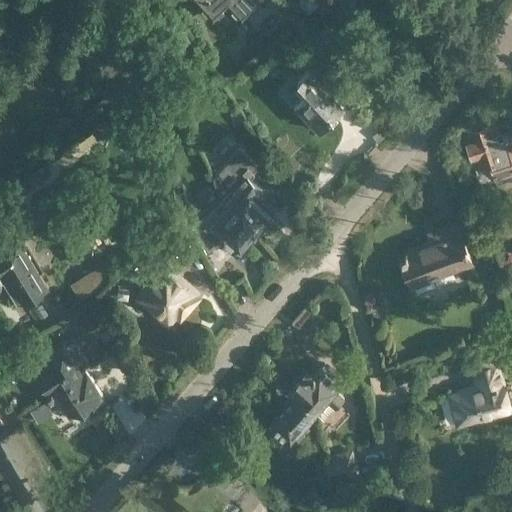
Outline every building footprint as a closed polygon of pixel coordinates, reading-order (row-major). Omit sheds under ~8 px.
[(135,0),(142,10),(157,2),(155,0),(135,0)] [(227,4),(240,19),(260,0),(196,0),(212,17),(227,4)] [(295,0),(306,14),(318,4),(323,10),(326,7),(324,5),(328,0),(295,0)] [(157,19),(165,31),(172,42),(176,49),(190,40),(171,10),(157,19)] [(124,17),(116,23),(121,31),(130,26),(124,17)] [(113,36),(96,45),(105,64),(115,83),(134,72),(113,36)] [(281,44),(268,56),(272,60),(274,58),(285,70),(283,71),(286,75),(299,63),(297,60),(303,54),(293,44),(287,50),(281,44)] [(238,71),(228,60),(216,72),(227,83),(233,76),(238,71)] [(316,131),(349,99),(327,76),(321,82),(309,69),(297,80),(309,93),(294,107),(316,131)] [(243,86),(233,76),(227,83),(225,84),(234,94),(243,86)] [(121,102),(116,93),(108,98),(113,107),(121,102)] [(469,156),(471,155),(475,166),(489,161),(495,177),(497,177),(501,181),(510,178),(511,172),(511,171),(511,131),(500,135),(494,118),(462,129),(466,140),(464,141),(469,156)] [(236,197),(226,208),(253,231),(255,233),(272,214),(251,195),(259,186),(244,173),(228,190),(236,197)] [(32,184),(26,175),(7,188),(13,197),(32,184)] [(226,208),(208,228),(235,251),(253,231),(226,208)] [(32,259),(5,216),(0,218),(0,278),(2,277),(32,259)] [(431,241),(399,254),(412,284),(471,261),(456,222),(428,233),(431,241)] [(195,240),(176,225),(165,238),(183,253),(195,240)] [(184,314),(199,297),(195,293),(197,290),(167,264),(164,266),(155,258),(148,265),(158,274),(138,297),(168,323),(179,311),(184,314)] [(48,285),(32,259),(2,277),(18,303),(48,285)] [(140,279),(130,273),(125,282),(134,289),(140,279)] [(100,312),(92,300),(77,310),(85,322),(100,312)] [(51,394),(53,391),(52,389),(86,368),(85,367),(90,364),(72,335),(62,341),(63,343),(47,353),(49,357),(34,367),(51,394)] [(131,364),(119,344),(107,352),(119,372),(131,364)] [(479,385),(450,394),(458,422),(487,414),(487,416),(510,410),(508,405),(511,403),(511,393),(511,391),(505,393),(496,361),(494,362),(490,349),(472,354),(476,367),(474,367),(479,385)] [(285,389),(292,396),(311,415),(315,411),(323,419),(333,408),(334,409),(344,398),(335,389),(346,378),(326,360),(312,374),(305,367),(285,389)] [(52,389),(53,391),(68,416),(84,406),(86,409),(101,400),(99,396),(102,394),(86,368),(52,389)] [(290,439),(311,415),(292,396),(264,427),(284,445),(290,439)] [(330,455),(337,481),(355,477),(349,451),(330,455)] [(323,484),(337,481),(330,455),(311,460),(318,486),(323,484)]
